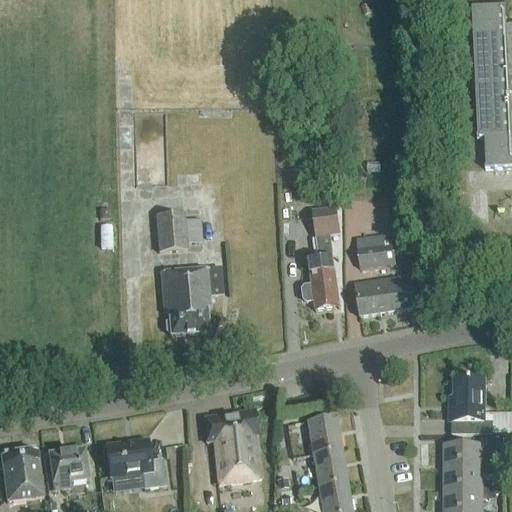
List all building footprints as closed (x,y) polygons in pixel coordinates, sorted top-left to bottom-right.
[(511,27),(506,28),(505,10),(471,11),(478,141),(485,141),(486,172),(511,170),(511,27)] [(465,176),(451,177),(455,262),(466,262),(466,273),(511,271),(511,257),(468,259),(465,176)] [(319,264),(309,265),(312,289),(302,290),(304,306),(314,305),(315,315),(340,311),(331,239),(340,238),(337,212),(313,215),(319,264)] [(156,219),(159,256),(187,254),(186,247),(202,246),(200,223),(184,224),(184,217),(156,219)] [(355,243),(359,274),(395,269),(391,239),(355,243)] [(463,264),(453,264),(453,274),(463,273),(463,264)] [(170,337),(170,340),(209,337),(207,313),(211,313),(210,300),(223,299),(221,271),(160,275),(163,317),(168,316),(169,324),(165,326),(166,335),(170,337)] [(360,321),(418,313),(414,287),(402,289),(400,281),(356,288),(357,296),(356,296),(360,321)] [(484,426),(485,385),(454,384),(454,411),(450,411),(449,426),(452,426),(452,439),(492,439),(492,426),(484,426)] [(255,414),(204,422),(208,446),(215,445),(222,487),(263,481),(258,450),(261,449),(255,414)] [(307,426),(312,458),(341,453),(335,421),(307,426)] [(166,490),(164,481),(162,462),(150,464),(147,444),(133,446),(133,447),(123,449),(123,448),(106,450),(110,482),(142,477),(144,493),(166,490)] [(444,474),(495,474),(495,470),(481,468),(481,455),(495,455),(495,446),(481,444),(481,449),(444,450),(444,474)] [(288,461),(286,448),(274,449),(276,463),(288,461)] [(7,506),(43,501),(37,453),(0,458),(7,506)] [(88,484),(88,481),(84,453),(48,458),(53,495),(72,492),(71,486),(88,484)] [(341,453),(312,458),(318,490),(346,485),(341,453)] [(483,498),(483,491),(483,480),(495,479),(495,474),(444,474),(444,481),(444,498),(483,498)] [(288,492),(286,483),(276,484),(278,494),(288,492)] [(350,511),(346,485),(318,490),(321,511),(350,511)] [(483,491),(483,498),(444,498),(443,511),(482,511),(482,503),(497,503),(496,494),(483,491)] [(289,499),(280,501),(282,508),(290,506),(289,499)]
